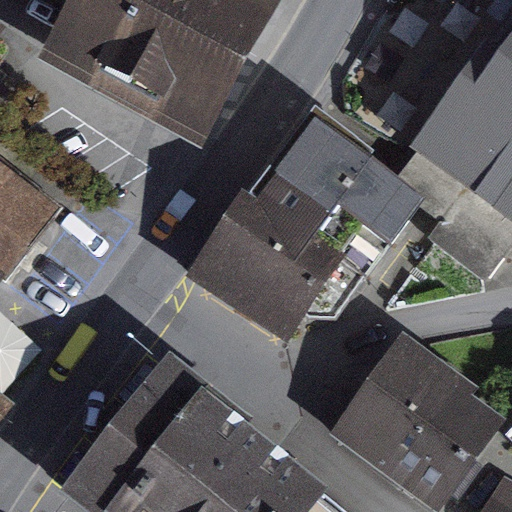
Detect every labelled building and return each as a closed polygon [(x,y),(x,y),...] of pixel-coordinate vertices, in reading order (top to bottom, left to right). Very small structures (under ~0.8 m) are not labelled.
[(201,124),(267,0),(81,0),(56,47),(201,124)] [(511,16),(390,187),(423,211),(440,223),(427,241),(490,286),(511,255),(511,16)] [(390,187),(314,133),(274,189),(331,230),(338,220),(390,257),(423,211),(390,187)] [(57,205),(0,161),(0,270),(5,275),(57,205)] [(274,189),(257,212),(244,203),(186,284),(285,354),(348,267),(319,246),(331,230),(274,189)] [(405,347),(372,394),(466,459),(494,419),(461,397),(466,390),(405,347)] [(260,422),(176,357),(97,460),(134,486),(128,505),(129,511),(377,511),(368,505),(362,511),(358,511),(254,432),(260,422)] [(438,499),(466,459),(372,394),(344,433),(438,499)] [(511,511),(511,491),(507,489),(492,511),(511,511)]
